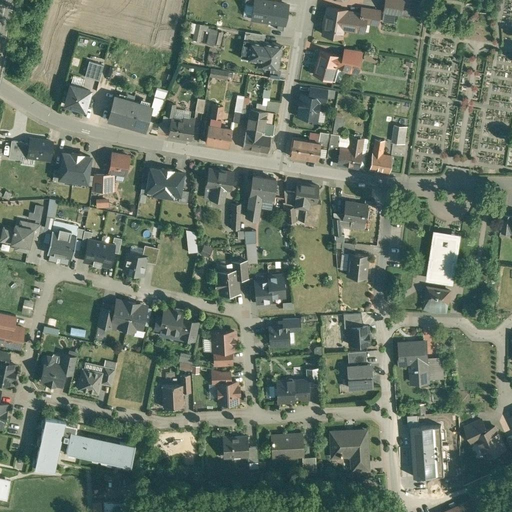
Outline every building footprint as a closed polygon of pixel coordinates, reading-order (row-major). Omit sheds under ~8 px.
[(263,0),(251,0),(250,9),(262,11),(263,0)] [(404,0),(385,0),(383,12),(402,15),(404,0)] [(287,6),(271,3),(267,25),(284,27),(287,6)] [(347,10),(327,7),(326,14),(325,15),(323,27),(324,28),(323,34),(341,37),(342,28),(359,30),(360,22),(377,24),(379,11),(362,8),(361,14),(347,12),(347,10)] [(203,28),(196,26),(194,40),(200,42),(203,28)] [(262,34),(245,31),(244,40),(250,41),(260,42),(262,34)] [(281,45),(263,42),(263,43),(260,42),(250,41),(247,58),(250,59),(250,61),(257,62),(258,60),(260,61),(259,66),(277,69),(281,45)] [(338,55),(320,50),(313,74),(334,80),(338,67),(357,72),(361,59),(359,58),(361,51),(345,48),(342,57),(337,56),(338,55)] [(89,61),(85,77),(99,81),(104,65),(89,61)] [(70,86),(65,105),(85,110),(90,91),(70,86)] [(327,88),(310,86),(309,96),(320,97),(319,101),(325,102),(327,88)] [(309,96),(301,94),(300,99),(299,99),(299,100),(300,100),(299,105),(298,105),(298,106),(299,106),(298,116),(307,118),(307,120),(316,121),(319,101),(320,97),(309,96)] [(115,96),(108,120),(145,130),(149,114),(151,106),(115,96)] [(151,106),(149,114),(156,116),(164,99),(154,97),(151,106)] [(205,98),(197,97),(195,111),(203,112),(205,98)] [(175,104),(168,102),(166,115),(173,117),(175,104)] [(223,106),(213,104),(209,125),(219,127),(223,106)] [(266,112),(250,109),(248,121),(264,124),(265,123),(266,112)] [(241,112),(235,111),(233,122),(239,123),(241,112)] [(194,118),(184,117),(183,120),(171,118),(168,135),(191,139),(194,118)] [(264,124),(248,121),(243,148),(268,152),(271,135),(273,135),(274,129),(267,128),(267,123),(265,123),(264,124)] [(231,129),(219,127),(209,125),(206,142),(229,146),(231,129)] [(406,127),(394,125),(392,142),(403,143),(406,127)] [(331,133),(320,131),(318,141),(321,142),(319,155),(327,157),(329,142),(331,133)] [(318,141),(292,137),(289,156),(318,161),(319,155),(321,142),(318,141)] [(363,139),(351,137),(349,149),(361,151),(363,139)] [(53,142),(26,138),(26,144),(24,156),(50,160),(53,142)] [(384,140),(374,139),(372,152),(382,154),(384,140)] [(24,156),(26,144),(23,143),(23,141),(11,140),(8,158),(20,160),(20,155),(24,156)] [(338,143),(329,142),(327,157),(336,158),(338,143)] [(349,149),(340,147),(338,164),(359,167),(361,151),(349,149)] [(86,181),(89,153),(60,150),(56,177),(86,181)] [(382,154),(372,152),(369,169),(389,172),(392,156),(382,154)] [(129,156),(113,153),(109,172),(114,173),(126,175),(127,167),(128,166),(129,159),(129,158),(129,156)] [(163,195),(167,169),(161,168),(161,169),(150,168),(148,183),(147,190),(154,191),(153,194),(163,195)] [(173,170),(167,169),(163,195),(173,197),(173,194),(179,195),(180,195),(181,190),(183,172),(172,171),(173,170)] [(233,172),(214,169),(211,186),(213,186),(226,188),(230,189),(233,172)] [(109,175),(94,175),(92,190),(113,190),(114,175),(114,173),(109,172),(109,175)] [(275,179),(253,176),(250,193),(261,195),(273,197),(275,179)] [(318,186),(296,183),(295,192),(294,200),(295,200),(307,202),(315,204),(316,203),(318,186)] [(226,188),(213,186),(211,199),(224,201),(226,188)] [(189,191),(181,190),(180,195),(179,195),(178,201),(187,202),(189,191)] [(295,192),(284,190),(285,207),(294,206),(295,200),(294,200),(295,192)] [(261,195),(250,193),(248,207),(246,216),(247,216),(257,218),(261,195)] [(368,205),(345,201),(343,219),(365,222),(368,205)] [(315,204),(307,202),(304,223),(305,221),(318,223),(317,226),(318,226),(321,204),(316,203),(315,204)] [(241,204),(232,203),(231,218),(240,218),(240,206),(241,204)] [(294,206),(285,207),(286,222),(296,221),(294,206)] [(511,216),(505,215),(503,232),(511,233),(511,216)] [(240,218),(231,218),(231,228),(240,228),(240,218)] [(340,219),(333,219),(335,235),(341,235),(340,219)] [(39,225),(21,221),(20,226),(16,225),(15,230),(4,227),(1,240),(16,243),(15,248),(27,251),(31,237),(37,238),(39,225)] [(45,226),(39,225),(37,238),(43,239),(45,226)] [(75,226),(73,235),(76,235),(81,236),(83,227),(75,226)] [(73,235),(51,230),(46,252),(71,258),(76,235),(73,235)] [(459,233),(432,230),(426,277),(452,281),(459,233)] [(88,239),(84,260),(92,262),(92,263),(96,264),(101,242),(88,239)] [(114,245),(101,242),(96,264),(100,265),(101,264),(109,266),(114,245)] [(355,243),(343,242),(342,253),(350,254),(350,253),(354,253),(355,243)] [(127,252),(123,270),(143,275),(147,257),(127,252)] [(354,253),(350,253),(350,254),(348,276),(366,277),(368,254),(354,253)] [(247,260),(232,262),(233,269),(236,269),(237,277),(248,276),(247,260)] [(233,269),(217,271),(217,277),(215,277),(216,287),(218,287),(219,293),(239,291),(237,277),(236,269),(233,269)] [(282,274),(268,275),(268,279),(269,279),(270,297),(271,297),(284,295),(282,274)] [(268,279),(255,281),(255,285),(256,290),(257,300),(257,302),(271,301),(271,304),(271,297),(270,297),(269,279),(268,279)] [(441,291),(435,290),(430,292),(428,287),(427,287),(429,292),(426,294),(425,299),(426,300),(425,308),(431,311),(439,312),(446,311),(447,303),(448,303),(449,295),(447,294),(450,291),(449,290),(445,295),(441,291)] [(127,302),(117,300),(116,306),(112,322),(113,322),(119,323),(118,326),(126,328),(132,302),(128,301),(127,302)] [(136,303),(132,302),(126,328),(134,330),(135,327),(142,328),(146,306),(136,304),(136,303)] [(111,309),(101,307),(97,325),(112,328),(113,322),(112,322),(116,306),(112,305),(111,309)] [(182,314),(174,312),(174,311),(164,309),(162,319),(157,317),(155,327),(171,331),(170,336),(182,339),(183,337),(186,323),(185,323),(180,322),(182,314)] [(14,315),(0,311),(0,322),(10,324),(11,322),(13,322),(14,315)] [(361,313),(343,314),(344,328),(349,328),(348,327),(362,326),(361,313)] [(299,318),(283,319),(283,326),(288,326),(288,331),(300,330),(299,318)] [(198,322),(185,319),(185,323),(186,323),(183,337),(194,340),(198,322)] [(0,322),(0,342),(19,347),(24,328),(10,324),(0,322)] [(283,326),(277,326),(274,328),(269,328),(270,345),(288,344),(288,331),(288,326),(283,326)] [(362,326),(348,327),(349,328),(350,345),(369,343),(368,326),(362,326)] [(234,331),(223,331),(223,330),(212,330),(213,350),(214,350),(231,349),(235,349),(234,331)] [(426,341),(399,343),(400,364),(415,363),(415,368),(414,368),(414,370),(415,370),(416,381),(412,381),(412,382),(428,381),(428,379),(427,360),(426,341)] [(10,352),(0,349),(0,360),(7,362),(10,352)] [(231,349),(214,350),(215,365),(232,364),(231,349)] [(366,351),(355,352),(356,365),(367,365),(366,351)] [(355,352),(348,352),(349,366),(356,365),(355,352)] [(77,357),(63,354),(61,365),(66,366),(64,372),(73,374),(77,357)] [(53,364),(53,361),(51,357),(47,356),(43,358),(42,363),(44,366),(41,380),(47,382),(47,383),(55,385),(55,383),(61,385),(64,372),(66,366),(61,365),(53,364)] [(434,359),(427,360),(428,379),(435,378),(434,359)] [(7,362),(0,360),(0,381),(11,384),(12,378),(13,378),(15,370),(14,369),(15,364),(7,362)] [(115,368),(104,365),(103,369),(106,370),(103,384),(112,386),(115,368)] [(349,366),(348,366),(349,387),(372,386),(371,378),(373,378),(372,373),(371,373),(370,365),(367,365),(356,365),(349,366)] [(318,367),(306,368),(306,379),(307,379),(308,386),(319,385),(318,367)] [(102,372),(83,368),(80,379),(78,378),(76,387),(78,387),(78,389),(98,393),(102,372)] [(230,370),(221,370),(212,369),(213,383),(217,383),(217,382),(230,382),(230,370)] [(190,374),(181,375),(181,384),(182,384),(182,392),(190,392),(190,374)] [(306,379),(277,380),(277,388),(275,388),(275,394),(277,394),(278,401),(286,401),(285,400),(294,399),(294,398),(308,397),(308,386),(307,379),(306,379)] [(230,382),(217,382),(217,383),(218,402),(238,401),(237,381),(230,382)] [(181,384),(162,385),(163,407),(183,406),(182,392),(182,384),(181,384)] [(425,414),(411,415),(412,437),(427,436),(425,414)] [(63,435),(64,435),(63,439),(67,440),(68,436),(69,436),(66,451),(68,452),(68,454),(74,456),(74,453),(92,457),(91,459),(97,460),(98,458),(101,459),(100,461),(106,462),(107,460),(123,463),(122,466),(128,467),(129,465),(131,465),(135,445),(134,445),(76,433),(76,430),(77,426),(65,423),(66,421),(45,417),(45,420),(42,419),(41,425),(44,426),(41,438),(38,437),(37,443),(40,444),(36,459),(34,459),(33,464),(35,465),(34,467),(55,472),(55,471),(54,470),(62,435),(63,435)] [(482,419),(465,427),(472,440),(478,438),(476,435),(487,430),(482,419)] [(487,430),(476,435),(478,438),(486,457),(488,456),(490,457),(496,454),(497,452),(505,448),(495,426),(487,430)] [(365,432),(346,433),(346,432),(331,432),(333,456),(356,455),(356,463),(368,463),(366,430),(365,430),(365,432)] [(289,434),(272,435),(272,454),(285,453),(285,456),(302,455),(303,455),(302,434),(298,434),(298,435),(290,436),(289,434)] [(452,435),(436,436),(437,445),(452,444),(452,446),(453,446),(452,435)] [(247,436),(229,437),(229,436),(222,436),(223,453),(232,453),(232,456),(247,456),(248,456),(247,447),(247,436)] [(434,444),(413,445),(415,476),(438,475),(438,474),(436,474),(434,444)] [(258,446),(247,447),(248,456),(247,456),(247,462),(258,462),(258,446)] [(315,457),(303,457),(303,455),(302,455),(302,471),(316,471),(315,457)] [(165,469),(138,470),(138,481),(166,479),(165,469)] [(10,482),(0,480),(0,495),(7,497),(10,482)] [(353,482),(348,483),(346,488),(349,493),(354,493),(357,490),(356,485),(353,482)] [(489,511),(482,495),(443,511),(489,511)]
